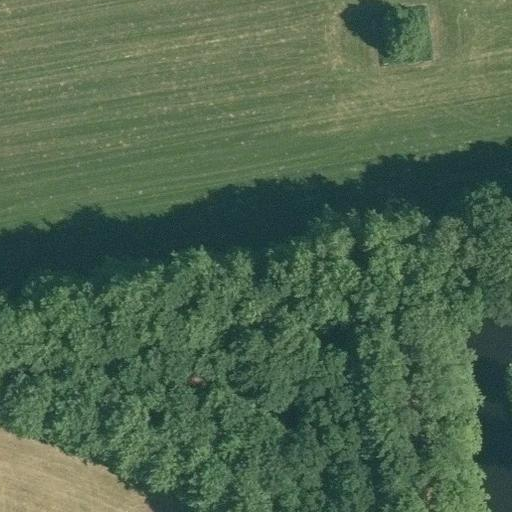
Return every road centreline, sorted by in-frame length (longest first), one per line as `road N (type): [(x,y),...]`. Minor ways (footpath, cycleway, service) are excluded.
road 1 (track): [(0,344),(381,284)]
road 2 (unclassified): [(235,511),(188,472),(119,435),(0,398)]
road 3 (track): [(381,284),(511,260)]
